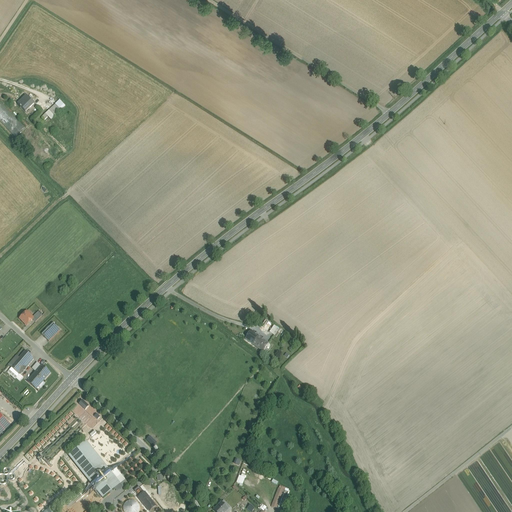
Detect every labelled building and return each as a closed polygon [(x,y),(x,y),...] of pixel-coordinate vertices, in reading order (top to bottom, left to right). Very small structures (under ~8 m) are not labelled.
[(34,104),(26,96),(18,104),(21,107),(20,108),(21,109),(21,108),(25,113),(34,104)] [(25,129),(0,102),(0,121),(15,138),(25,129)] [(55,105),(49,111),(52,114),(58,107),(55,105)] [(44,121),(42,118),(35,124),(63,154),(70,147),(44,121)] [(32,317),(27,311),(20,318),(27,325),(33,320),(34,319),(32,317)] [(38,312),(32,317),(34,319),(33,320),(35,322),(42,316),(38,312)] [(274,326),(266,320),(261,327),(269,333),(274,326)] [(53,323),(42,334),(49,342),(60,330),(53,323)] [(274,326),(269,333),(276,337),(281,331),(274,326)] [(258,337),(251,331),(245,339),(253,345),(258,337)] [(268,343),(258,337),(253,345),(263,352),(268,343)] [(19,357),(16,361),(24,369),(34,358),(25,351),(19,357)] [(17,355),(8,364),(11,367),(16,361),(19,357),(17,355)] [(24,369),(16,361),(11,367),(9,370),(11,371),(11,373),(12,373),(13,373),(17,376),(19,374),(24,369)] [(50,373),(42,365),(36,372),(41,376),(40,377),(44,380),(50,373)] [(41,376),(36,372),(28,381),(36,389),(44,380),(40,377),(41,376)] [(80,403),(73,410),(78,414),(82,410),(81,409),(84,407),(80,403)] [(0,414),(0,435),(10,425),(0,414)] [(107,424),(104,428),(117,438),(120,434),(107,424)] [(120,435),(118,438),(125,446),(127,444),(120,435)] [(87,441),(86,441),(68,455),(89,481),(103,498),(115,488),(121,484),(112,472),(107,466),(87,441)] [(116,469),(112,472),(121,484),(115,488),(117,492),(128,483),(116,469)] [(237,482),(243,485),(245,477),(240,475),(237,482)] [(278,488),(271,506),(277,508),(284,490),(278,488)] [(157,506),(149,496),(141,502),(149,511),(157,506)] [(228,509),(221,503),(214,510),(215,511),(224,511),(225,511),(228,509)]
